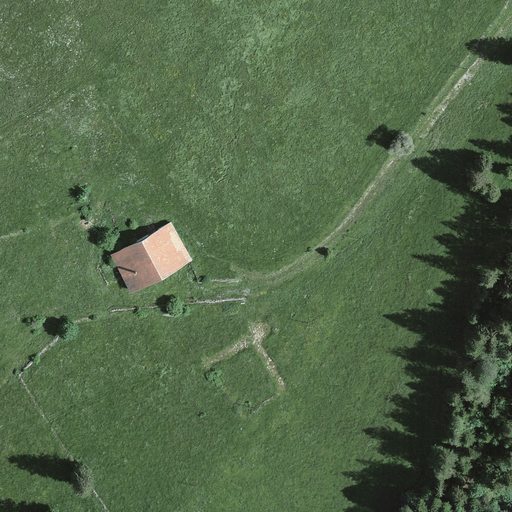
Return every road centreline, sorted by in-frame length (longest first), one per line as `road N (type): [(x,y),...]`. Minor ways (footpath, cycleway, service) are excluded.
road 1 (track): [(223,274),(317,246),(427,130),(511,24)]
road 2 (track): [(142,194),(242,0)]
